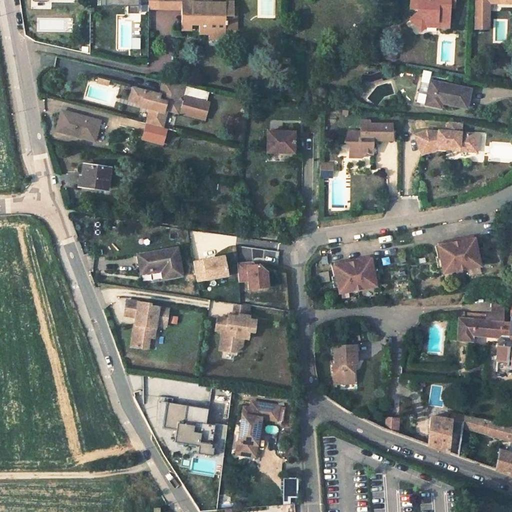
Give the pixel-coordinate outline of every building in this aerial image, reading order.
[(159,9),(158,0),(148,0),(149,9),(159,9)] [(158,0),(159,9),(173,9),(173,0),(158,0)] [(192,0),(173,0),(173,9),(182,9),(192,9),(192,2),(192,0)] [(418,11),(410,17),(421,28),(431,20),(437,20),(436,25),(449,25),(449,5),(449,1),(454,1),(454,0),(410,0),(410,1),(418,1),(418,6),(418,11)] [(476,0),(476,26),(488,26),(488,0),(476,0)] [(182,9),(182,31),(210,31),(209,36),(226,36),(226,30),(227,16),(235,16),(235,13),(235,2),(192,2),(192,9),(182,9)] [(227,16),(226,30),(238,30),(238,13),(235,13),(235,16),(227,16)] [(370,73),(361,72),(360,81),(372,82),(382,79),(380,70),(370,73)] [(142,137),(172,145),(174,139),(169,138),(171,130),(162,127),(167,109),(178,112),(183,94),(185,85),(164,80),(160,94),(133,87),(130,99),(142,103),(141,106),(150,108),(146,123),(142,137)] [(429,82),(424,105),(439,108),(440,102),(465,107),(469,89),(429,82)] [(183,94),(178,112),(202,119),(207,101),(183,94)] [(55,131),(94,141),(100,121),(61,111),(55,131)] [(360,131),(369,131),(369,123),(369,120),(360,120),(360,131)] [(427,129),(415,133),(420,146),(423,145),(425,151),(438,147),(446,148),(447,144),(459,146),(458,149),(472,151),(474,133),(461,131),(462,121),(448,120),(447,130),(439,129),(439,130),(427,129)] [(348,131),(344,141),(350,143),(350,150),(360,151),(362,152),(372,153),(372,141),(374,139),(391,139),(391,123),(369,123),(369,131),(360,131),(348,131)] [(268,129),(267,150),(294,151),(294,130),(268,129)] [(84,177),(83,187),(106,190),(109,169),(83,165),(82,177),(84,177)] [(437,244),(443,274),(480,267),(474,237),(437,244)] [(136,255),(139,273),(161,270),(162,279),(180,277),(176,249),(136,255)] [(227,275),(223,256),(192,262),(196,281),(227,275)] [(332,264),(338,293),(375,287),(369,257),(332,264)] [(267,271),(259,265),(253,265),(252,263),(237,264),(238,281),(249,280),(249,288),(268,287),(267,271)] [(135,317),(137,302),(125,300),(123,315),(135,317)] [(133,324),(130,346),(146,349),(148,337),(146,336),(147,327),(154,328),(154,324),(165,326),(167,308),(149,306),(149,304),(137,302),(135,317),(134,320),(138,321),(137,325),(133,324)] [(232,316),(237,316),(237,314),(246,316),(248,306),(233,304),(232,316)] [(218,350),(232,352),(234,337),(242,338),(247,339),(248,331),(253,332),(255,317),(246,316),(237,314),(237,316),(232,316),(227,315),(226,319),(216,317),(214,330),(221,331),(218,350)] [(496,372),(511,372),(511,316),(510,316),(510,323),(506,323),(507,316),(485,314),(485,321),(458,319),(456,341),(471,343),(472,336),(498,337),(498,345),(496,372)] [(416,328),(413,331),(419,332),(424,322),(420,321),(419,324),(416,328)] [(146,336),(148,337),(152,338),(154,328),(147,327),(146,336)] [(234,337),(232,352),(241,346),(242,338),(234,337)] [(333,384),(353,384),(353,375),(351,373),(351,369),(353,369),(353,366),(356,366),(356,347),(335,347),(335,366),(333,366),(333,384)] [(182,423),(185,405),(167,402),(163,427),(176,429),(185,430),(185,423),(182,423)] [(251,409),(262,411),(263,404),(252,402),(251,409)] [(237,455),(244,455),(245,444),(257,445),(261,419),(277,421),(279,407),(263,404),(262,411),(251,409),(244,408),(237,455)] [(185,430),(176,429),(174,442),(198,446),(202,424),(205,425),(205,424),(208,408),(185,405),(182,423),(185,423),(185,430)] [(427,445),(458,456),(462,428),(511,441),(511,427),(477,418),(476,419),(462,416),(461,424),(445,420),(430,417),(427,445)] [(391,423),(391,429),(397,429),(397,418),(387,418),(387,423),(391,423)] [(222,457),(226,427),(205,424),(205,425),(202,424),(198,446),(197,453),(222,457)] [(257,445),(245,444),(244,455),(256,457),(257,445)] [(495,470),(511,475),(511,454),(498,450),(497,454),(495,470)]
